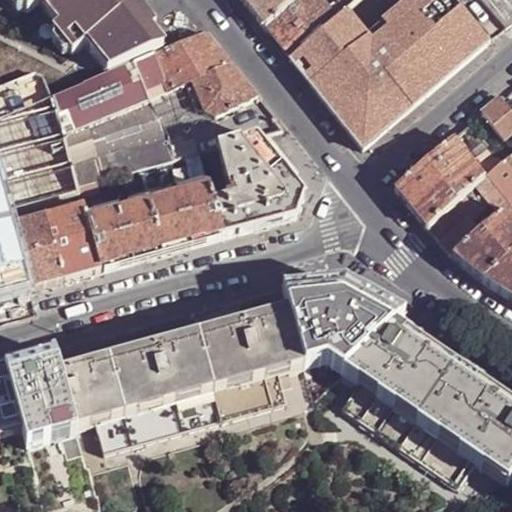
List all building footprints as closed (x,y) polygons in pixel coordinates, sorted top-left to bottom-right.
[(24,17),(29,14),(18,0),(4,0),(4,3),(14,16),(21,14),(24,17)] [(134,11),(125,0),(18,0),(29,14),(34,8),(53,32),(72,56),(84,46),(108,78),(135,67),(164,55),(150,37),(157,32),(138,8),(134,11)] [(138,0),(125,0),(134,11),(138,8),(136,5),(138,0)] [(242,0),(265,30),(299,0),(242,0)] [(299,0),(265,30),(290,60),(336,21),(319,1),(318,0),(299,0)] [(310,85),(365,152),(491,44),(453,0),(410,0),(383,23),(368,36),(348,11),(347,12),(336,21),(290,60),(292,62),(299,57),(307,67),(317,79),(310,85)] [(348,11),(360,0),(343,0),(339,4),(347,12),(348,11)] [(511,27),(511,26),(511,0),(485,0),(509,29),(511,27)] [(67,59),(72,56),(53,32),(49,36),(51,38),(48,45),(58,58),(66,56),(67,59)] [(233,70),(206,36),(179,48),(164,55),(135,67),(150,101),(194,85),(233,70)] [(292,62),(310,85),(317,79),(307,67),(299,57),(292,62)] [(56,115),(63,140),(151,103),(150,101),(135,67),(108,78),(86,87),(86,89),(85,89),(72,95),(53,103),(56,115)] [(258,101),(233,70),(194,85),(205,116),(216,121),(258,101)] [(0,193),(6,216),(17,213),(42,206),(65,200),(78,196),(76,188),(63,140),(56,115),(53,103),(52,102),(45,83),(43,79),(36,76),(0,90),(0,193)] [(511,116),(500,102),(482,118),(505,145),(511,138),(511,116)] [(157,167),(176,163),(166,139),(151,103),(63,140),(76,188),(98,182),(118,177),(138,172),(157,167)] [(271,131),(274,135),(283,132),(278,125),(271,131)] [(395,192),(427,231),(477,189),(485,183),(458,148),(467,140),(480,154),(489,148),(472,126),(395,192)] [(214,208),(222,241),(284,225),(296,222),(304,199),(295,187),(277,165),(266,152),(257,140),(239,146),(219,151),(230,193),(235,192),(237,201),(214,208)] [(266,152),(277,165),(280,163),(269,149),(266,152)] [(488,180),(504,167),(494,154),(481,164),(487,172),(484,174),(488,180)] [(277,165),(295,187),(297,185),(280,163),(277,165)] [(488,180),(511,209),(511,175),(504,167),(488,180)] [(101,193),(98,182),(76,188),(78,196),(79,199),(101,193)] [(435,240),(442,247),(472,222),(491,206),(477,189),(427,231),(435,240)] [(222,241),(214,208),(209,191),(167,202),(148,207),(162,258),(222,241)] [(6,216),(0,193),(0,303),(27,296),(11,232),(6,216)] [(80,203),(79,199),(78,196),(65,200),(66,207),(80,203)] [(162,258),(148,207),(128,213),(86,224),(100,275),(162,258)] [(100,275),(86,224),(83,212),(46,223),(63,287),(100,276),(100,275)] [(6,216),(11,232),(21,229),(17,213),(6,216)] [(453,260),(483,285),(511,259),(511,220),(507,214),(483,236),(453,260)] [(442,247),(453,260),(483,236),(472,222),(442,247)] [(27,296),(63,287),(46,223),(21,229),(11,232),(27,296)] [(511,259),(483,285),(511,302),(511,259)] [(306,373),(339,378),(356,390),(474,471),(504,491),(511,487),(511,395),(401,319),(346,288),(284,294),(306,373)] [(191,320),(197,342),(290,317),(284,294),(191,320)] [(290,317),(197,342),(213,398),(277,381),(306,373),(290,317)] [(191,320),(55,356),(56,358),(61,379),(197,342),(191,320)] [(197,342),(61,379),(77,436),(86,433),(213,398),(197,342)] [(21,439),(25,452),(78,439),(77,436),(61,379),(56,358),(55,356),(1,369),(2,373),(20,436),(21,439)] [(0,511),(0,441),(20,436),(2,373),(0,373),(0,511)] [(213,398),(221,428),(285,410),(277,381),(213,398)] [(339,416),(435,481),(456,496),(474,471),(356,390),(339,416)] [(0,511),(0,444),(21,439),(20,436),(0,441),(0,511)]
